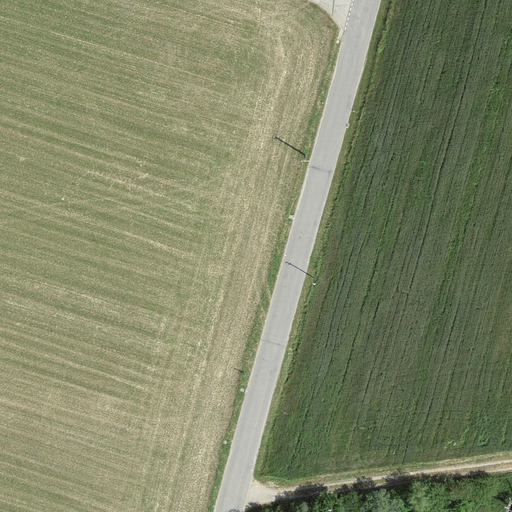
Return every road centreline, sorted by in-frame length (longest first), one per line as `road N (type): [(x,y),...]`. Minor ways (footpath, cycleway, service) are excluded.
road 1 (tertiary): [(228,511),(367,0)]
road 2 (track): [(231,498),(511,461)]
